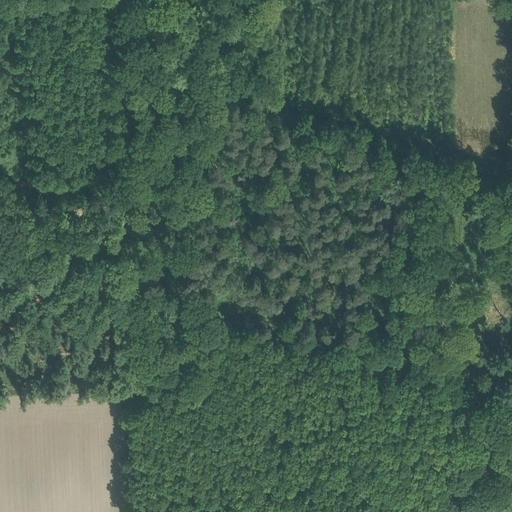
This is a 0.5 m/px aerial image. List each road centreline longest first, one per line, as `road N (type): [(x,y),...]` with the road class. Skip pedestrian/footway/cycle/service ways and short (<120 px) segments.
road 1 (track): [(0,256),(511,395)]
road 2 (track): [(0,51),(461,179)]
road 3 (track): [(0,404),(134,400),(148,378),(130,334),(127,291)]
